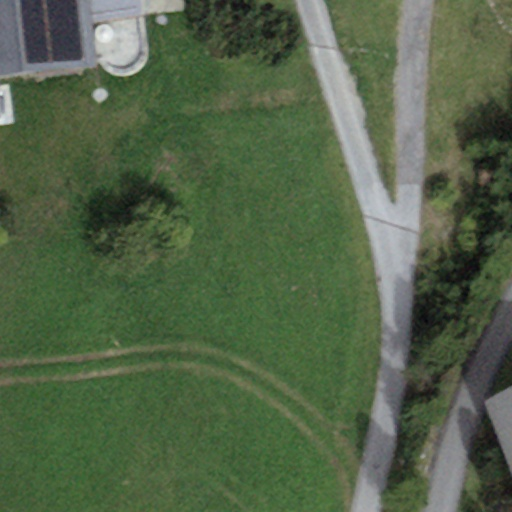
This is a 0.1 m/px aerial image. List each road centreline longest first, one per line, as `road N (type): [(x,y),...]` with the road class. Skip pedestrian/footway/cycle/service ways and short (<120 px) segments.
road 1 (residential): [(299,0),(397,268)]
road 2 (residential): [(397,268),(419,0)]
road 3 (residential): [(397,268),(391,393),(367,511)]
road 4 (residential): [(445,511),(468,424),(511,333)]
